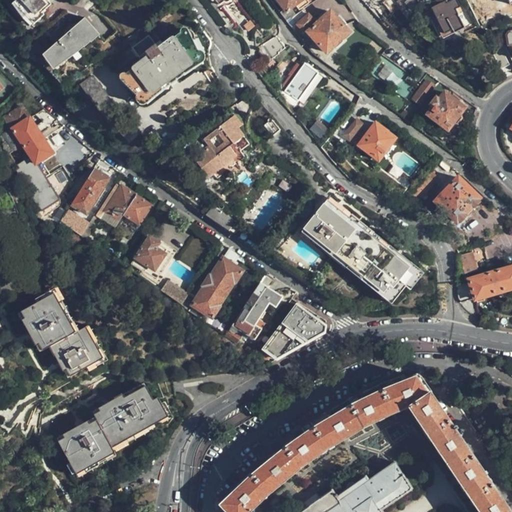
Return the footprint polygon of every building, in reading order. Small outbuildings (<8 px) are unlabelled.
[(50,3),(47,0),(13,0),(12,1),(27,17),(29,15),(35,22),(42,15),(40,12),(50,3)] [(280,13),(285,20),(291,16),(300,10),(299,9),(308,2),(307,0),(277,0),(285,10),(280,13)] [(464,28),(455,9),(459,7),(456,0),(450,0),(446,2),(445,0),(432,7),(443,33),(451,30),(452,34),(464,28)] [(316,23),(303,8),(300,10),(291,16),(295,22),(294,23),(303,31),(305,29),(308,31),(307,31),(326,52),(349,31),(330,11),(316,23)] [(392,16),(385,25),(396,35),(403,25),(392,16)] [(84,48),(91,42),(91,43),(99,36),(92,29),(94,27),(86,19),(66,37),(64,36),(46,53),(57,65),(75,48),(78,52),(83,47),(84,48)] [(289,27),(293,31),(295,29),(300,34),(303,31),(294,23),(289,27)] [(145,52),(146,54),(149,57),(132,69),(125,74),(142,97),(164,81),(165,83),(175,75),(174,73),(197,56),(180,33),(173,38),(164,45),(158,50),(154,45),(155,44),(149,36),(132,48),(138,56),(145,52)] [(162,42),(164,45),(173,38),(171,35),(162,42)] [(276,52),(284,48),(276,36),(263,45),(272,58),(277,54),(276,52)] [(425,55),(434,43),(425,37),(417,49),(425,55)] [(158,50),(164,45),(162,42),(160,40),(155,44),(154,45),(158,50)] [(500,47),(494,54),(501,68),(509,64),(500,47)] [(149,57),(146,54),(130,66),(132,69),(149,57)] [(385,57),(374,74),(388,83),(399,65),(385,57)] [(280,62),(275,67),(278,72),(284,67),(280,62)] [(298,100),(317,72),(304,63),(302,67),(296,62),(290,71),(293,73),(282,89),(298,100)] [(109,123),(120,114),(93,76),(91,76),(81,85),(109,123)] [(363,76),(356,85),(360,87),(366,78),(363,76)] [(427,80),(411,99),(417,104),(433,85),(427,80)] [(463,107),(457,102),(450,97),(444,92),(438,100),(435,98),(430,103),(433,106),(428,113),(446,129),(463,107)] [(450,97),(457,102),(459,100),(452,94),(450,97)] [(11,129),(22,144),(39,134),(34,125),(21,106),(4,117),(11,129)] [(40,121),(51,115),(43,108),(35,113),(40,121)] [(351,111),(339,124),(346,130),(355,119),(357,117),(351,111)] [(50,126),(58,121),(51,115),(40,121),(34,125),(39,134),(50,126)] [(229,148),(243,136),(237,128),(241,125),(233,115),(203,139),(208,146),(198,153),(201,157),(195,160),(200,169),(199,170),(198,173),(201,178),(204,179),(235,156),(229,148)] [(280,130),(270,118),(262,125),(272,137),(280,130)] [(361,125),(355,119),(346,130),(343,134),(349,140),(361,125)] [(76,137),(58,121),(50,126),(39,134),(53,152),(76,137)] [(128,143),(140,134),(129,121),(118,130),(128,143)] [(379,160),(395,138),(387,132),(388,130),(375,122),(358,145),(379,160)] [(12,150),(22,144),(11,129),(0,135),(0,138),(2,142),(5,140),(12,150)] [(16,168),(14,169),(24,187),(40,211),(58,200),(71,180),(61,165),(48,174),(40,160),(53,152),(39,134),(22,144),(29,156),(21,161),(16,164),(18,167),(16,168)] [(450,167),(441,160),(437,164),(447,171),(450,167)] [(433,164),(428,170),(432,173),(437,168),(433,164)] [(108,179),(94,169),(71,204),(85,214),(91,205),(90,204),(91,203),(101,187),(102,188),(108,179)] [(432,173),(428,170),(410,192),(408,194),(419,200),(438,179),(432,173)] [(457,221),(478,197),(455,177),(434,201),(457,221)] [(280,179),(276,185),(285,192),(288,186),(280,179)] [(103,211),(120,186),(117,184),(96,216),(115,228),(119,221),(103,211)] [(121,184),(120,186),(103,211),(119,221),(123,215),(137,194),(121,184)] [(154,205),(137,194),(123,215),(140,226),(154,205)] [(306,195),(289,214),(299,223),(316,204),(306,195)] [(413,279),(325,205),(304,232),(391,305),(413,279)] [(205,215),(228,231),(234,222),(213,207),(205,215)] [(81,235),(85,230),(89,223),(67,211),(60,222),(81,235)] [(89,233),(85,230),(81,235),(85,240),(89,233)] [(153,270),(164,254),(154,248),(158,243),(149,238),(135,258),(153,270)] [(457,254),(463,275),(476,271),(470,251),(457,254)] [(132,263),(124,258),(121,264),(128,269),(132,263)] [(194,300),(186,294),(179,305),(188,310),(191,305),(211,318),(219,307),(217,306),(233,282),(235,283),(242,271),(223,258),(210,276),(208,275),(202,284),(204,286),(194,300)] [(474,302),(477,301),(477,302),(485,300),(485,298),(511,290),(511,265),(467,278),(468,281),(455,285),(455,287),(455,290),(456,292),(456,295),(457,297),(458,299),(460,302),(473,298),(474,302)] [(271,281),(263,276),(237,315),(232,322),(223,335),(234,342),(242,331),(253,339),(261,328),(254,324),(269,303),(275,307),(281,297),(267,288),(271,281)] [(161,284),(157,289),(162,292),(166,287),(161,284)] [(36,299),(38,302),(55,293),(77,330),(80,329),(77,323),(57,288),(36,299)] [(179,305),(186,294),(179,290),(173,300),(179,305)] [(55,293),(38,302),(23,311),(44,349),(54,343),(77,330),(55,293)] [(324,324),(296,304),(280,325),(262,349),(276,359),(324,331),(324,324)] [(90,324),(86,326),(101,354),(85,363),(88,368),(108,356),(90,324)] [(86,326),(80,329),(77,330),(54,343),(70,371),(85,363),(101,354),(86,326)] [(393,411),(394,411),(406,406),(416,420),(458,483),(477,511),(509,511),(428,391),(430,390),(418,372),(405,378),(402,375),(379,385),(378,386),(376,386),(375,387),(374,387),(373,388),(372,388),(371,389),(370,390),(368,390),(367,391),(366,391),(365,392),(364,392),(363,393),(362,393),(360,394),(359,395),(358,395),(357,396),(356,396),(355,397),(354,397),(353,398),(351,398),(350,399),(326,413),(307,424),(301,427),(304,432),(285,445),(267,461),(255,471),(233,491),(219,504),(226,511),(247,511),(280,482),(284,479),(290,474),(295,470),(303,465),(304,464),(305,463),(306,462),(307,461),(309,460),(310,459),(311,458),(313,457),(314,456),(315,456),(316,455),(318,454),(319,453),(320,452),(322,451),(323,450),(324,450),(326,449),(327,448),(328,447),(330,447),(331,446),(332,445),(334,444),(335,443),(343,438),(344,437),(345,437),(346,436),(347,436),(348,435),(349,435),(350,434),(351,434),(352,433),(353,432),(354,432),(355,432),(356,431),(357,430),(358,430),(359,429),(360,429),(361,428),(362,427),(363,427),(364,426),(365,426),(366,425),(367,424),(368,424),(369,424),(370,423),(372,422),(373,422),(374,421),(375,420),(376,420),(377,419),(378,419),(379,418),(380,418),(381,417),(382,417),(383,416),(385,416),(386,415),(387,415),(388,414),(389,414),(390,413),(391,413),(392,412),(393,411)] [(95,419),(71,433),(55,441),(74,475),(114,453),(111,448),(154,423),(152,421),(166,414),(157,398),(153,401),(145,385),(92,415),(95,419)] [(315,501),(303,510),(300,511),(380,511),(379,510),(410,487),(391,462),(366,479),(363,476),(353,482),(352,481),(350,480),(349,479),(347,480),(345,480),(344,481),(342,483),(341,484),(341,486),(341,487),(341,489),(342,490),(335,496),(330,490),(319,498),(315,501)]
